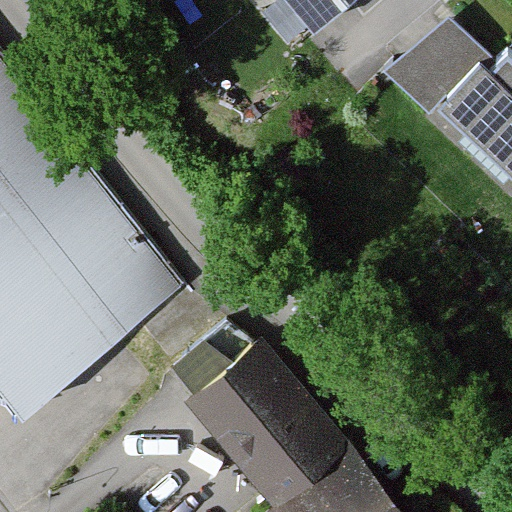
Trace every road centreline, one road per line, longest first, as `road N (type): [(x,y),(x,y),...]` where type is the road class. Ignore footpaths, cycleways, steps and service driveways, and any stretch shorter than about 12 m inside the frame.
road 1 (residential): [(0,25),(254,304),(462,511)]
road 2 (residential): [(274,115),(418,0)]
